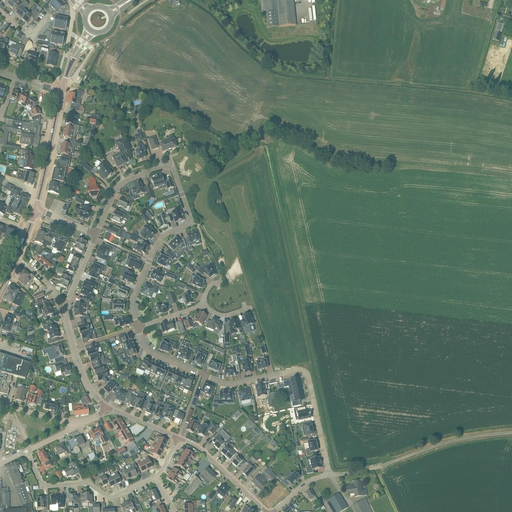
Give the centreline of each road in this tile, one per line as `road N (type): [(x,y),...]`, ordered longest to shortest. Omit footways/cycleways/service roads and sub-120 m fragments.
road 1 (residential): [(137,327),(132,299),(157,242),(190,222),(172,167),(123,181),(96,235)]
road 2 (residential): [(329,475),(304,372),(225,383),(145,349),(137,327)]
road 3 (residential): [(329,475),(455,439),(511,432)]
road 4 (residential): [(25,451),(43,484),(77,480),(111,496),(154,476)]
